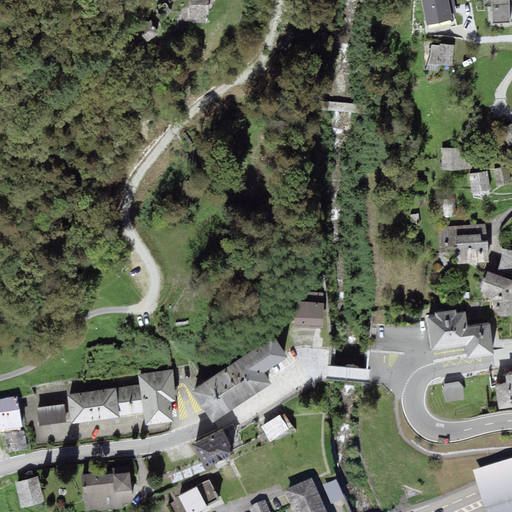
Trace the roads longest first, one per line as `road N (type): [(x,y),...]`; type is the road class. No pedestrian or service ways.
road 1 (residential): [(0,469),(171,441),(214,426),(295,374),(326,371)]
road 2 (unclassified): [(511,357),(428,374),(413,404),(437,430),(511,421)]
road 3 (track): [(381,336),(370,200),(379,113)]
